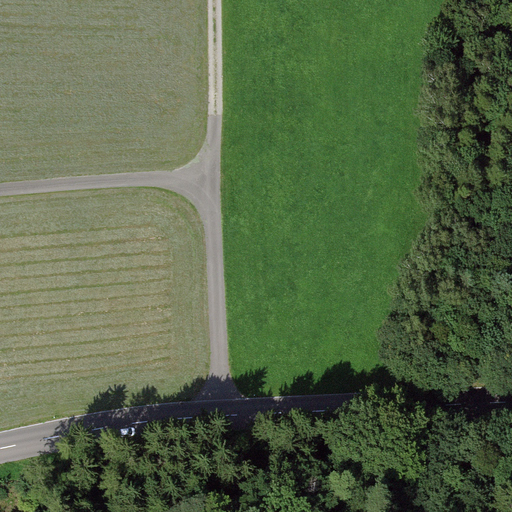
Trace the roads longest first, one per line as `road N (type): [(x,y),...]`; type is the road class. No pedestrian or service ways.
road 1 (tertiary): [(0,451),(220,415),(511,412)]
road 2 (track): [(220,415),(217,0)]
road 3 (track): [(216,183),(0,193)]
